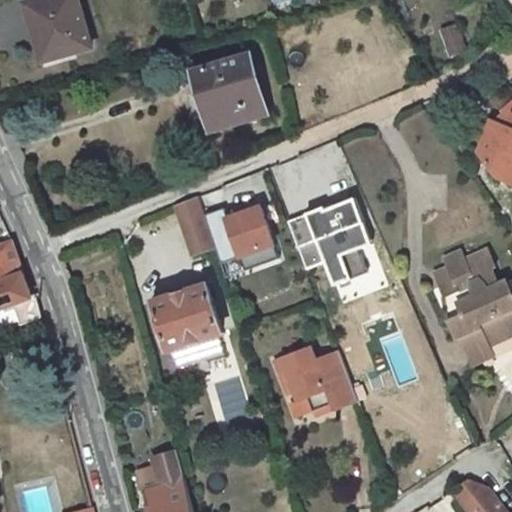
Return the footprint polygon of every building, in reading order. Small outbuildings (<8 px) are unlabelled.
[(93,43),(81,0),(28,0),(34,19),(41,18),(51,55),(93,43)] [(446,56),(464,50),(455,21),(437,26),(446,56)] [(269,115),(252,56),(197,71),(209,115),(237,107),(241,123),(269,115)] [(213,130),(241,123),(237,107),(209,115),(213,130)] [(511,133),(511,123),(502,130),(509,135),(511,133)] [(511,133),(509,135),(502,130),(487,158),(504,183),(511,187),(511,133)] [(181,203),(196,249),(217,242),(208,214),(202,195),(181,203)] [(360,247),(352,225),(365,220),(357,195),(334,203),(335,206),(327,208),(325,204),(289,216),(308,265),(326,258),(334,282),(368,270),(360,247)] [(243,256),(247,271),(282,259),(264,207),(231,219),(227,208),(208,214),(217,242),(224,263),(243,256)] [(365,220),(352,225),(360,247),(373,242),(365,220)] [(0,308),(18,303),(23,322),(42,314),(36,294),(30,296),(23,272),(22,273),(12,238),(0,241),(0,308)] [(487,342),(511,331),(511,312),(510,307),(511,305),(511,296),(505,280),(499,283),(492,267),(494,266),(486,249),(463,259),(459,250),(442,258),(445,267),(433,272),(444,298),(447,296),(450,305),(457,302),(461,313),(445,319),(452,335),(457,333),(457,334),(470,363),(491,353),(487,342)] [(243,256),(224,263),(228,277),(247,271),(243,256)] [(220,332),(204,285),(154,302),(169,348),(220,332)] [(311,347),(275,360),(287,395),(295,392),(297,400),(311,396),(316,408),(333,402),(335,410),(360,401),(341,352),(316,360),(311,347)] [(311,396),(297,400),(291,402),(295,414),(316,408),(311,396)] [(451,403),(410,425),(433,467),(474,446),(451,403)] [(177,451),(155,457),(163,485),(167,483),(161,464),(179,458),(177,451)] [(194,511),(179,458),(161,464),(167,483),(163,485),(150,488),(156,511),(194,511)] [(467,511),(505,511),(483,485),(467,479),(450,490),(467,511)]
